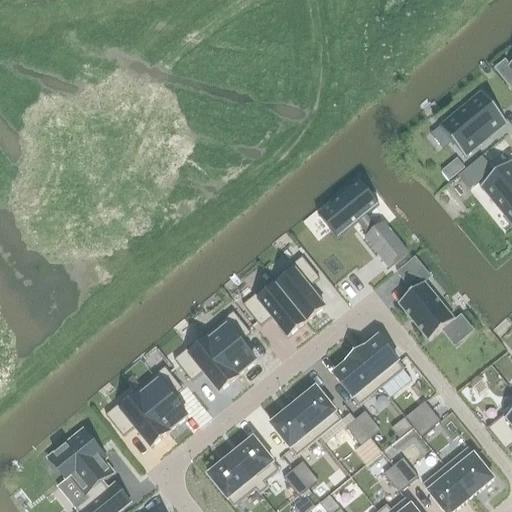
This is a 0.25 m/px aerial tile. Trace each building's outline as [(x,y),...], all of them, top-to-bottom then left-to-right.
[(505,61),(494,70),(511,92),(511,91),(511,64),(509,67),(505,61)] [(440,126),(439,127),(466,160),(466,159),(465,157),(489,138),(506,124),(502,119),(480,93),(479,94),(481,96),(441,128),(440,126)] [(482,159),(458,178),(469,192),(493,172),(482,159)] [(456,160),(441,173),(449,182),(464,170),(456,160)] [(511,161),(481,190),(482,191),(484,189),(511,219),(511,164),(511,163),(511,161)] [(360,184),(317,218),(337,241),(357,225),(367,237),(364,240),(388,269),(408,253),(384,224),(376,230),(366,217),(379,207),(360,184)] [(290,267),(272,282),(306,324),(307,324),(306,323),(324,309),(309,290),(319,281),(302,259),(291,268),(290,267)] [(415,259),(396,274),(406,287),(425,272),(415,259)] [(254,298),(243,307),(260,329),(271,320),(287,339),(306,324),(272,282),(253,297),(254,298)] [(423,286),(399,306),(429,343),(454,323),(423,286)] [(222,322),(203,337),(237,380),(238,379),(238,378),(256,364),(240,344),(251,336),(233,314),(222,323),(222,322)] [(185,353),(174,362),(191,383),(202,374),(218,395),(237,380),(203,337),(184,352),(185,353)] [(378,340),(356,358),(381,390),(404,372),(378,340)] [(356,358),(333,377),(359,408),(381,390),(356,358)] [(153,377),(134,393),(138,398),(139,398),(169,435),(171,433),(170,433),(187,419),(171,400),(182,391),(165,369),(154,378),(153,377)] [(316,391),(293,409),(319,440),(341,422),(316,391)] [(117,407),(105,417),(123,439),(134,430),(150,450),(169,435),(139,398),(138,398),(121,412),(117,407)] [(424,404),(405,420),(413,429),(432,414),(424,404)] [(293,409),(270,427),(296,459),(319,440),(293,409)] [(365,414),(355,422),(371,441),(380,433),(365,414)] [(432,414),(413,429),(421,439),(440,423),(432,414)] [(511,415),(489,434),(505,454),(511,448),(511,415)] [(355,422),(345,430),(361,449),(371,441),(355,422)] [(83,433),(48,461),(67,483),(70,480),(87,500),(74,510),(75,511),(120,511),(129,505),(114,487),(108,491),(102,483),(112,475),(102,463),(105,460),(83,433)] [(253,441),(231,460),(256,491),(255,492),(259,497),(268,489),(264,484),(279,473),(253,441)] [(467,450),(445,469),(470,500),(493,482),(467,450)] [(231,460),(208,478),(234,509),(255,492),(256,491),(231,460)] [(403,461),(393,468),(408,488),(418,480),(403,461)] [(302,464),(293,472),(308,491),(318,483),(302,464)] [(393,468),(383,476),(399,495),(408,488),(393,468)] [(445,469),(422,487),(442,511),(455,511),(470,500),(445,469)] [(293,472),(283,480),(298,499),(308,491),(293,472)] [(389,511),(386,508),(381,511),(413,511),(405,501),(391,511),(389,511)]
